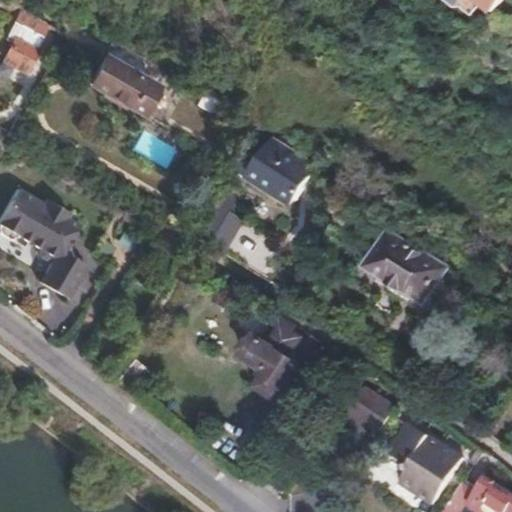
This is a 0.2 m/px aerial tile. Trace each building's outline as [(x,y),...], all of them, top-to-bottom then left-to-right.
[(473,0),(491,15),(503,0),(473,0)] [(49,41),(18,22),(6,39),(14,44),(5,59),(30,73),(49,41)] [(114,40),(88,84),(141,115),(168,70),(114,40)] [(219,117),(227,102),(206,90),(198,105),(219,117)] [(133,148),(166,165),(176,146),(143,129),(133,148)] [(296,199),(317,167),(273,138),(253,171),(296,199)] [(84,218),(16,185),(0,218),(0,229),(50,254),(37,282),(70,298),(88,263),(67,252),(84,218)] [(224,231),(243,201),(222,187),(202,216),(224,231)] [(443,273),(391,241),(373,271),(391,282),(390,286),(403,294),(406,291),(424,303),(443,273)] [(254,337),(242,356),(264,371),(253,388),(280,407),(295,384),(300,387),(309,373),(288,359),(300,339),(291,332),(295,327),(279,318),(269,335),(274,339),(269,347),(254,337)] [(382,430),(400,403),(368,382),(350,410),(382,430)] [(511,417),(511,411),(506,406),(486,430),(496,438),(511,417)] [(440,498),(472,450),(417,414),(398,443),(418,457),(408,472),(426,484),(425,487),(440,498)] [(511,493),(488,477),(481,487),(511,507),(511,493)] [(465,511),(480,490),(467,482),(449,508),(454,511),(465,511)] [(478,511),(511,511),(511,507),(481,487),(480,490),(469,506),(478,511)]
